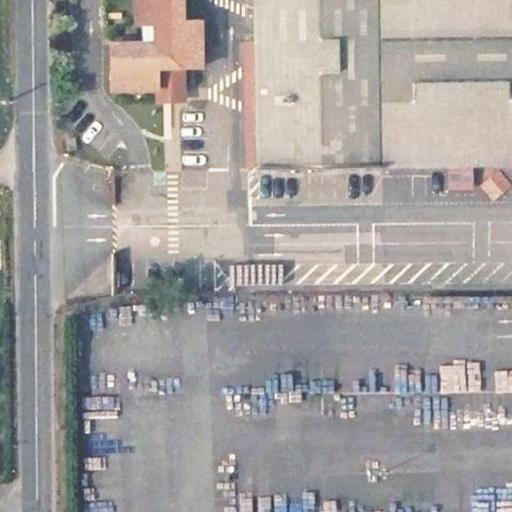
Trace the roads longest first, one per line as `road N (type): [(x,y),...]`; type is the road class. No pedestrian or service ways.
road 1 (tertiary): [(36,511),(32,0)]
road 2 (unknown): [(229,0),(233,215)]
